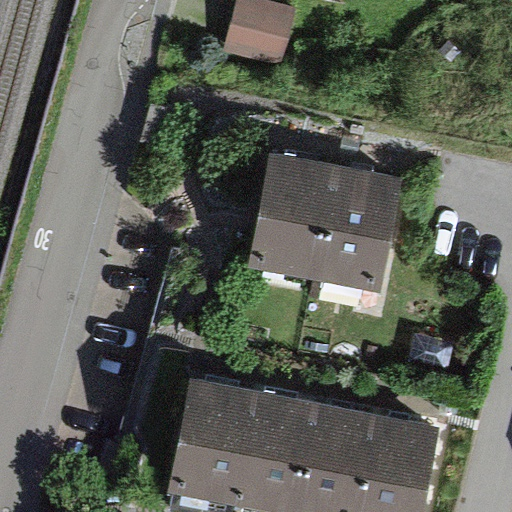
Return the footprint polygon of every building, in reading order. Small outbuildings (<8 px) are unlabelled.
[(297,9),(264,0),(236,0),(222,50),(281,66),(297,9)] [(250,267),(313,279),(335,165),(305,159),(272,153),(250,267)] [(335,165),(313,279),(382,292),(404,178),(374,172),(335,165)] [(169,492),(233,505),(255,391),(223,385),(190,378),(169,492)] [(255,391),(233,505),(270,511),(295,511),(316,402),(287,397),(255,391)] [(316,402),(295,511),(357,511),(377,414),(351,408),(316,402)] [(377,414),(357,511),(423,511),(440,426),(408,420),(377,414)]
